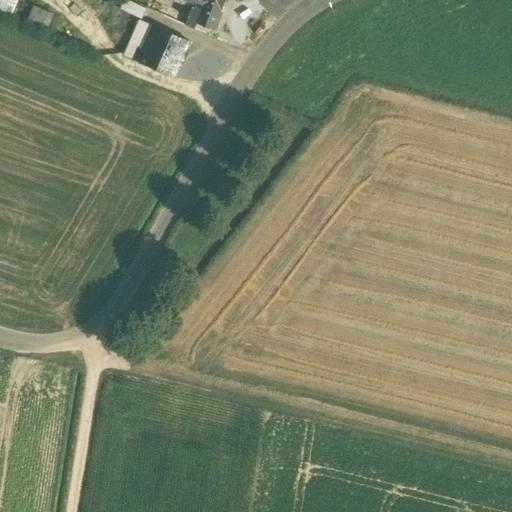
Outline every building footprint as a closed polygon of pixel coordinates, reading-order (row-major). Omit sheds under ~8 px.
[(0,0),(0,12),(8,17),(16,0),(0,0)] [(146,9),(127,0),(124,0),(120,10),(141,20),(146,9)] [(147,0),(145,7),(162,16),(168,0),(147,0)] [(203,0),(200,10),(195,22),(196,23),(214,29),(225,0),(203,0)] [(52,15),(33,7),(28,19),(47,27),(52,15)] [(192,7),(185,26),(193,30),(196,23),(195,22),(200,10),(192,7)] [(189,42),(154,26),(143,50),(143,51),(156,57),(151,67),(174,77),(189,42)] [(156,57),(143,51),(143,50),(138,48),(133,59),(148,66),(151,67),(156,57)]
